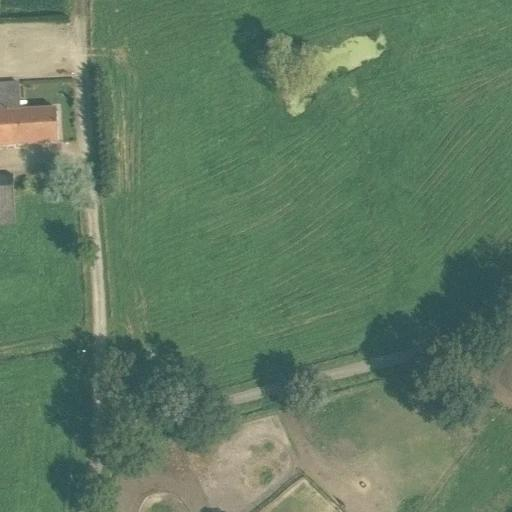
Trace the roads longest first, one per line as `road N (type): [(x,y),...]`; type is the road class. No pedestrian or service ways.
road 1 (unclassified): [(511,286),(477,320),(417,353),(109,439),(87,511)]
road 2 (track): [(109,439),(99,410),(83,0)]
